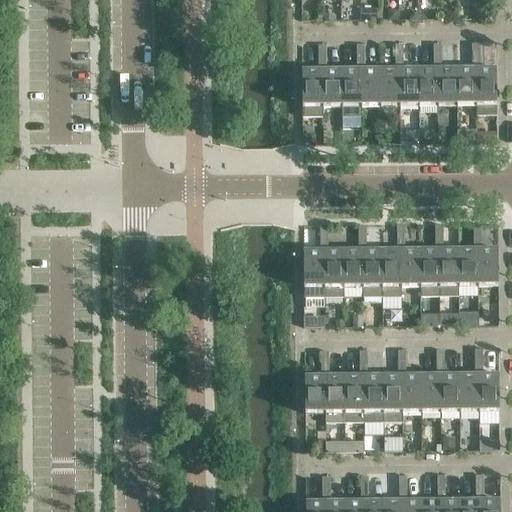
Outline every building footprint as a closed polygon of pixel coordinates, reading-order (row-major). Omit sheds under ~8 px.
[(419,69),(403,70),(399,70),(400,108),(419,108),(419,69)] [(438,69),(434,69),(419,69),(419,108),(438,107),(438,69)] [(457,69),(442,69),(438,69),(438,107),(457,107),(457,69)] [(476,69),(472,69),(457,69),(457,107),(477,107),(476,69)] [(497,69),(480,69),(476,69),(477,107),(497,107),(497,69)] [(323,70),(319,70),(302,71),(303,109),(323,108),(323,70)] [(342,70),(327,70),(323,70),(323,108),(342,108),(342,70)] [(361,70),(357,70),(342,70),(342,108),(361,108),(361,70)] [(380,70),(365,70),(361,70),(361,108),(381,108),(380,70)] [(399,70),(396,70),(380,70),(381,108),(400,108),(399,70)] [(401,250),(397,250),(382,251),(382,299),(401,299),(401,289),(401,250)] [(420,250),(405,250),(401,250),(401,289),(421,288),(420,250)] [(439,250),(435,250),(420,250),(421,288),(421,298),(440,298),(439,250)] [(459,250),(443,250),(439,250),(440,298),(459,298),(459,288),(459,250)] [(478,250),(474,250),(459,250),(459,288),(478,288),(478,250)] [(498,250),(482,250),(478,250),(478,288),(499,288),(498,250)] [(324,251),(320,251),(304,251),(304,299),(325,299),(324,251)] [(343,251),(328,251),(324,251),(325,299),(344,299),(344,289),(343,251)] [(363,251),(359,251),(343,251),(344,289),(363,289),(363,251)] [(382,251),(367,251),(363,251),(363,289),(363,299),(382,299),(382,251)] [(181,269),(181,253),(167,253),(167,269),(181,269)] [(479,375),(475,375),(460,376),(460,414),(479,413),(479,375)] [(499,375),(483,375),(479,375),(479,413),(500,413),(499,375)] [(364,376),(360,376),(345,377),(345,425),(364,425),(364,414),(364,376)] [(383,376),(368,376),(364,376),(364,414),(383,414),(383,376)] [(402,376),(398,376),(383,376),(383,414),(402,414),(402,376)] [(421,376),(406,376),(402,376),(402,414),(422,414),(421,376)] [(441,376),(437,376),(421,376),(422,414),(441,414),(441,376)] [(460,376),(444,376),(441,376),(441,414),(460,414),(460,376)] [(325,377),(321,377),(305,377),(305,415),(326,415),(325,377)] [(345,377),(329,377),(325,377),(326,415),(326,425),(345,425),(345,377)] [(422,511),(422,501),(407,501),(403,502),(403,511),(422,511)] [(441,511),(442,501),(438,501),(422,501),(422,511),(441,511)] [(460,511),(461,501),(446,501),(442,501),(441,511),(460,511)] [(480,511),(480,501),(476,501),(461,501),(460,511),(480,511)] [(500,511),(500,501),(484,501),(480,501),(480,511),(500,511)] [(326,511),(326,502),(322,502),(306,502),(306,511),(326,511)] [(345,511),(346,502),(330,502),(326,502),(326,511),(345,511)] [(364,511),(365,502),(361,502),(346,502),(345,511),(364,511)] [(384,511),(384,502),(369,502),(365,502),(364,511),(384,511)] [(403,511),(403,502),(399,502),(384,502),(384,511),(403,511)]
